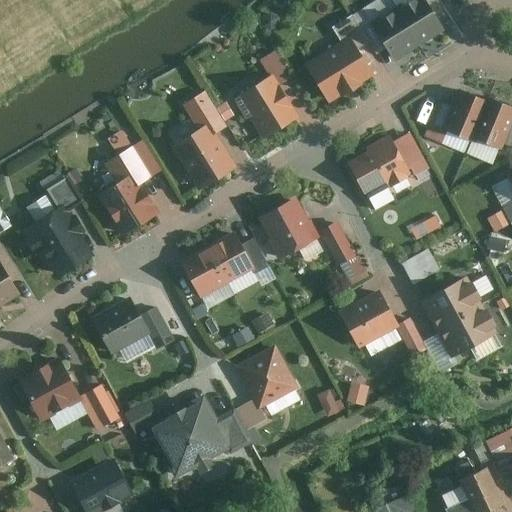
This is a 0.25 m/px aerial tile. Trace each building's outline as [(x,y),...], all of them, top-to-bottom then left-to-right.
[(403,0),(393,6),(418,45),(442,29),(422,0),(403,0)] [(418,45),(393,6),(368,23),(393,61),(418,45)] [(348,35),(356,47),(367,40),(350,14),(331,26),(340,40),(348,35)] [(340,40),(303,62),(328,102),(373,75),(356,47),(348,35),(340,40)] [(271,74),(236,95),(261,136),(296,115),(271,74)] [(453,107),(443,129),(470,140),(471,137),(486,100),(460,89),(453,107)] [(208,123),(214,132),(225,125),(203,90),(180,103),(196,130),(208,123)] [(511,106),(488,97),(486,100),(471,137),(501,149),(503,142),(511,120),(511,106)] [(443,129),(453,107),(439,101),(425,135),(438,141),(443,129)] [(511,120),(503,142),(511,144),(511,120)] [(196,130),(170,146),(196,188),(234,165),(214,132),(208,123),(196,130)] [(409,130),(390,140),(404,169),(424,160),(409,130)] [(367,152),(347,162),(361,191),(384,180),(387,185),(407,175),(404,169),(390,140),(388,137),(365,148),(367,152)] [(106,163),(118,183),(136,173),(142,182),(163,169),(144,140),(106,163)] [(44,188),(58,210),(64,206),(67,211),(85,200),(69,173),(44,188)] [(118,183),(99,195),(123,235),(160,212),(142,182),(136,173),(118,183)] [(298,197),(257,219),(278,258),(319,236),(298,197)] [(443,229),(458,213),(446,201),(430,217),(443,229)] [(511,201),(501,207),(510,222),(511,220),(511,201)] [(58,210),(27,229),(47,265),(51,262),(60,276),(95,255),(67,211),(64,206),(58,210)] [(353,255),(336,221),(318,231),(335,264),(353,255)] [(232,232),(206,246),(226,283),(252,268),(239,245),(232,232)] [(239,245),(252,268),(254,272),(267,265),(253,238),(239,245)] [(180,260),(200,297),(226,283),(206,246),(180,260)] [(406,260),(417,282),(446,269),(435,246),(406,260)] [(0,307),(21,294),(0,262),(0,307)] [(419,301),(434,329),(481,304),(466,276),(419,301)] [(378,290),(338,311),(357,347),(397,325),(378,290)] [(128,298),(90,318),(109,354),(147,333),(128,298)] [(495,331),(481,304),(434,329),(449,356),(495,331)] [(172,339),(154,307),(138,315),(156,348),(172,339)] [(409,319),(397,325),(413,355),(425,348),(409,319)] [(273,344),(233,366),(257,410),(297,388),(273,344)] [(58,358),(16,379),(36,419),(78,398),(58,358)] [(371,403),(375,383),(356,380),(353,400),(371,403)] [(115,416),(99,385),(79,396),(95,426),(115,416)] [(246,394),(233,402),(244,420),(257,412),(246,394)] [(201,395),(145,426),(173,478),(229,447),(214,420),(201,395)] [(324,413),(342,414),(342,397),(324,397),(324,413)] [(214,420),(229,447),(232,452),(251,442),(233,410),(214,420)] [(498,470),(506,466),(511,462),(511,427),(484,441),(492,457),(498,470)] [(0,438),(0,465),(11,459),(0,438)] [(492,457),(484,441),(472,447),(480,463),(492,457)] [(99,511),(132,495),(113,460),(69,483),(84,511),(99,511)] [(486,511),(502,505),(485,469),(458,481),(466,499),(444,509),(445,511),(486,511)] [(415,511),(408,495),(376,509),(376,511),(415,511)]
